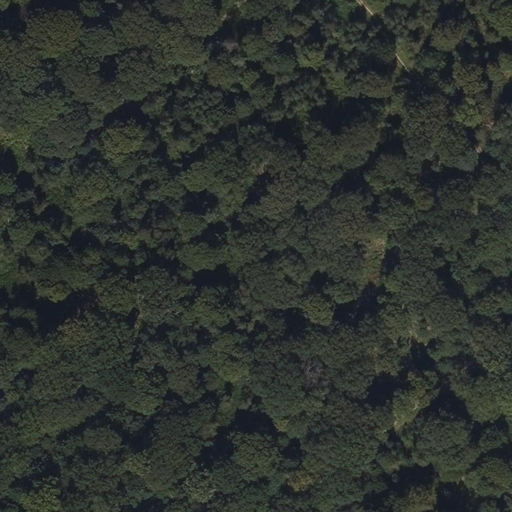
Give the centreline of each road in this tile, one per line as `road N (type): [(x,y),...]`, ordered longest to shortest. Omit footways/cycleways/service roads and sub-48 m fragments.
road 1 (track): [(511,331),(283,511)]
road 2 (track): [(511,208),(362,0)]
